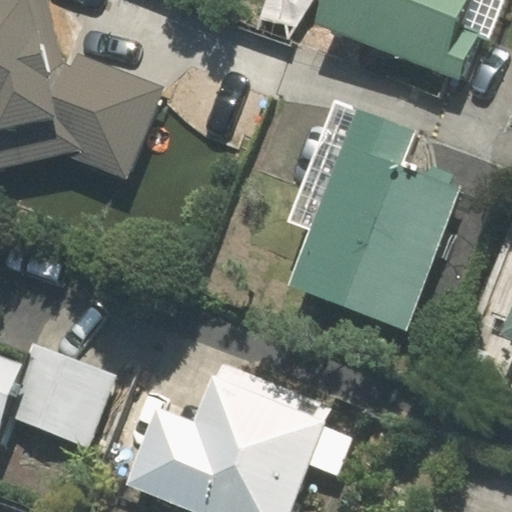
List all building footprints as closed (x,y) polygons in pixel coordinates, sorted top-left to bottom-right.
[(95,69),(83,64),(70,0),(0,0),(0,172),(77,157),(147,183),(184,88),(99,57),(95,69)] [(350,0),(340,30),(480,82),(498,32),(480,26),(489,0),(350,0)] [(336,230),(314,284),(430,329),(485,185),(427,164),(440,131),(359,100),(313,221),(336,230)] [(0,445),(16,452),(30,416),(109,446),(137,374),(59,343),(49,367),(0,347),(0,445)] [(368,451),(329,436),(337,417),(229,375),(206,436),(169,423),(143,493),(178,507),(176,511),(300,511),(312,483),(351,497),(368,451)]
